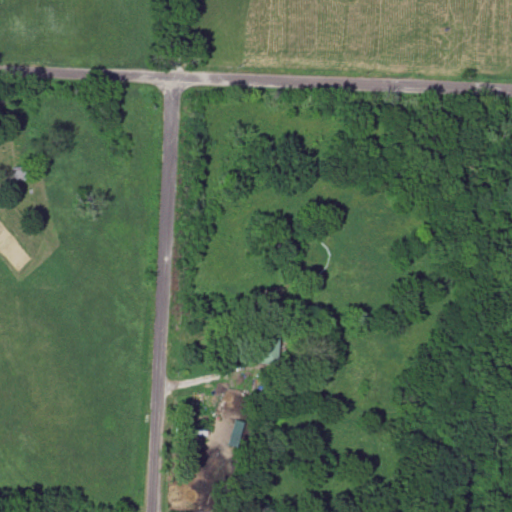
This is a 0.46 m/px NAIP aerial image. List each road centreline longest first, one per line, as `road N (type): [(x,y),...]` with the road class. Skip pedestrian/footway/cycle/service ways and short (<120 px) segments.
road 1 (residential): [(0,63),(511,90)]
road 2 (residential): [(167,72),(145,511)]
